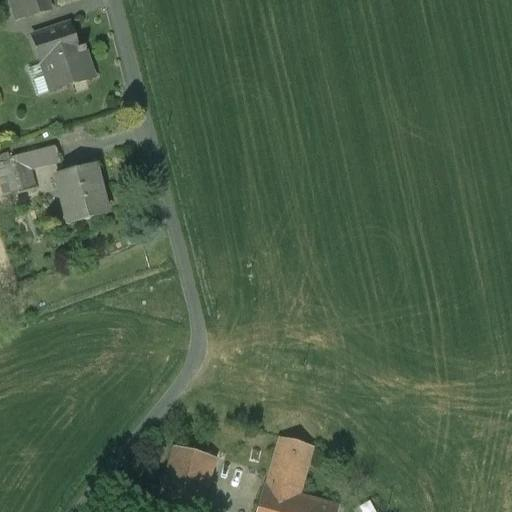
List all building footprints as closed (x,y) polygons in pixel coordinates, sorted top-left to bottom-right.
[(26,19),(27,19),(20,0),(7,0),(15,23),(26,19)] [(46,0),(20,0),(27,19),(26,19),(27,19),(50,12),(46,0)] [(68,25),(32,37),(41,66),(43,66),(52,92),(92,80),(83,53),(86,53),(85,49),(77,52),(68,25)] [(56,150),(9,162),(17,195),(35,191),(30,172),(59,165),(60,165),(56,150)] [(94,168),(55,178),(68,226),(107,216),(94,168)] [(312,449),(279,440),(266,487),(298,496),(312,449)] [(199,511),(214,460),(174,449),(156,511),(161,511),(199,511)] [(266,487),(264,487),(256,511),(336,511),(338,508),(298,496),(266,487)]
